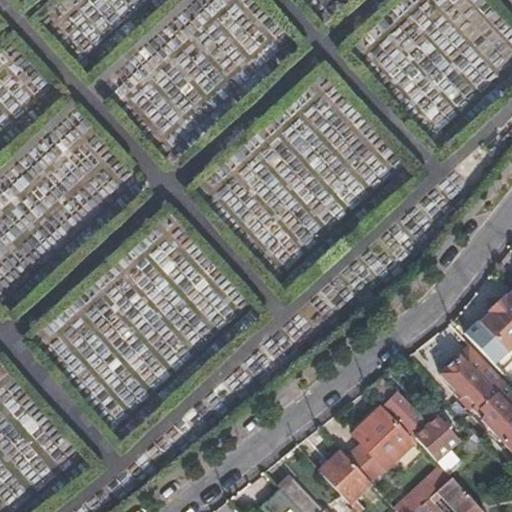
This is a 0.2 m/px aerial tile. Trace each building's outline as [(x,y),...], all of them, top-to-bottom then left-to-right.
[(507,351),(511,346),(511,292),(506,298),(502,295),(488,309),(491,312),(480,324),(507,351)] [(511,360),(511,356),(507,351),(480,324),(478,321),(466,333),(494,363),(501,371),(511,360)] [(511,401),(511,387),(470,344),(456,358),(453,355),(440,367),(443,370),(440,373),(481,416),(484,417),(482,419),(511,449),(511,407),(509,405),(511,401)] [(383,377),(368,389),(385,407),(388,404),(419,437),(416,440),(436,462),(438,460),(449,450),(456,443),(458,445),(464,439),(443,417),(431,428),(383,377)] [(370,428),(357,440),(361,445),(386,471),(413,445),(379,410),(366,423),(370,428)] [(352,436),(357,440),(370,428),(366,423),(352,436)] [(436,462),(437,463),(458,445),(456,443),(449,450),(438,460),(436,462)] [(361,445),(346,458),(370,483),(386,471),(361,445)] [(329,462),(320,471),(350,503),(370,483),(346,458),(340,452),(329,462)] [(397,511),(398,511),(414,511),(421,506),(428,500),(438,491),(452,479),(450,477),(440,467),(410,495),(395,509),(397,511)] [(483,511),(452,479),(438,491),(445,497),(458,511),(483,511)] [(321,511),(290,480),(280,489),(301,511),(426,511),(421,506),(414,511),(321,511)] [(301,511),(280,489),(261,507),(265,511),(301,511)] [(438,491),(428,500),(435,506),(445,497),(438,491)] [(428,500),(421,506),(426,511),(440,511),(435,506),(428,500)]
